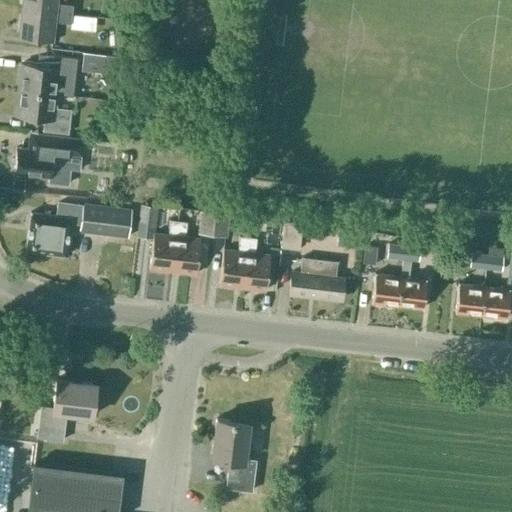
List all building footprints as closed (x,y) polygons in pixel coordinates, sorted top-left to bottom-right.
[(21,0),(21,8),(71,14),(72,5),(56,3),(56,0),(21,0)] [(21,8),(17,37),(52,41),(54,21),(70,23),(71,14),(21,8)] [(88,63),(106,65),(109,47),(90,44),(88,63)] [(20,63),(17,89),(55,93),(57,79),(73,81),(76,57),(51,55),(49,66),(20,63)] [(53,107),(55,93),(17,89),(14,114),(43,118),(42,130),(67,133),(69,109),(53,107)] [(15,147),(13,172),(48,176),(48,182),(68,184),(70,169),(79,170),(82,139),(29,133),(28,148),(15,147)] [(79,231),(127,237),(130,209),(82,203),(82,205),(57,201),(55,215),(29,212),(24,250),(64,255),(69,222),(80,223),(79,231)] [(148,268),(171,271),(177,220),(168,219),(167,234),(153,232),(156,206),(140,204),(136,236),(151,238),(148,268)] [(211,235),(213,212),(198,211),(196,233),(211,235)] [(228,214),(213,212),(211,235),(226,236),(228,214)] [(186,221),(177,220),(171,271),(195,273),(199,238),(184,236),(186,221)] [(301,222),(282,220),(280,247),(298,249),(301,222)] [(350,230),(348,246),(359,248),(361,232),(350,230)] [(217,284),(241,287),(247,236),(238,235),(236,250),(222,248),(217,284)] [(255,237),(247,236),(241,287),(264,290),(268,254),(253,252),(255,237)] [(386,256),(401,258),(403,245),(388,243),(386,256)] [(403,245),(401,258),(399,275),(396,305),(421,308),(425,278),(408,276),(410,260),(417,261),(419,247),(403,245)] [(468,267),(484,268),(486,253),(470,252),(468,267)] [(486,253),(484,268),(499,270),(501,255),(486,253)] [(340,299),(342,277),(334,276),(336,261),(301,257),(299,272),(290,271),(288,293),(340,299)] [(370,302),(396,305),(399,275),(374,272),(370,302)] [(454,311),(479,313),(482,284),(456,282),(454,311)] [(507,286),(482,284),(479,313),(505,316),(507,286)] [(91,415),(94,383),(55,379),(51,406),(40,405),(36,436),(62,440),(65,412),(91,415)] [(251,490),(254,459),(243,457),(247,422),(215,418),(210,457),(228,460),(224,487),(251,490)] [(115,511),(120,474),(82,470),(85,446),(75,444),(75,440),(66,439),(65,443),(35,440),(27,508),(31,508),(30,511),(115,511)]
